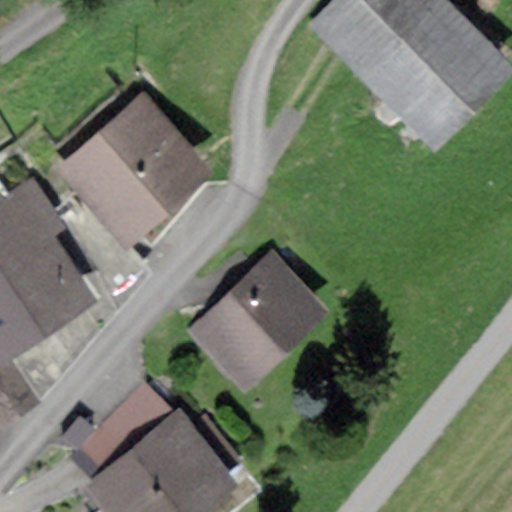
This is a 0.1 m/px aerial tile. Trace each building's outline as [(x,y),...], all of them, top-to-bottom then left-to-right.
[(428,0),(419,0),(363,58),(438,131),(499,68),(428,0)] [(138,110),(76,166),(125,221),(188,166),(138,110)] [(0,198),(0,334),(1,336),(73,288),(35,231),(55,218),(28,179),(0,198)] [(241,281),(251,293),(211,332),(246,368),(307,310),(261,262),(241,281)] [(0,419),(26,402),(0,364),(0,419)] [(151,390),(108,425),(127,449),(170,414),(151,390)] [(176,428),(103,487),(123,511),(134,511),(144,504),(150,511),(172,511),(236,459),(209,427),(188,444),(176,428)]
